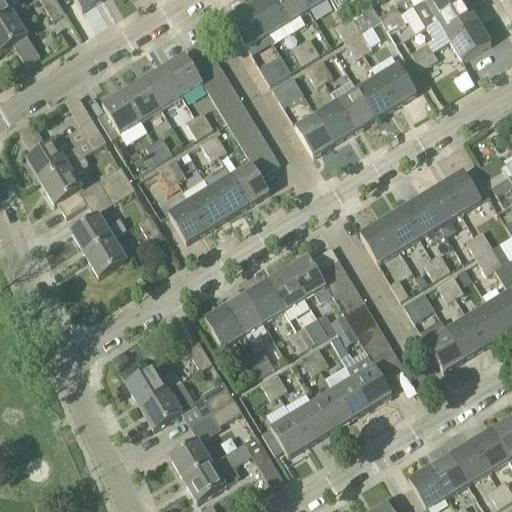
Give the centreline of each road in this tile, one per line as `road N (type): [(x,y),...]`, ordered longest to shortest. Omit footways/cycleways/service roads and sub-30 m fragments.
road 1 (residential): [(60,364),(511,93)]
road 2 (residential): [(294,511),(511,377)]
road 3 (residential): [(0,118),(194,0)]
road 4 (residential): [(127,511),(60,364)]
road 5 (residential): [(60,364),(0,220)]
